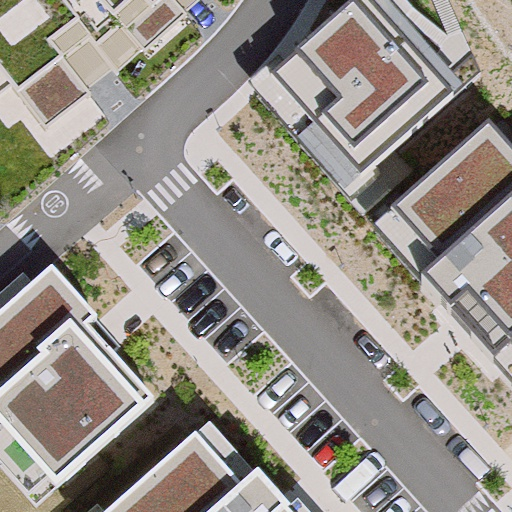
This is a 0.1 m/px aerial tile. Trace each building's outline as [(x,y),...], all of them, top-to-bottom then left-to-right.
[(41,116),(83,83),(44,32),(71,10),(63,0),(0,0),(0,78),(8,72),(41,116)] [(63,0),(93,38),(115,17),(153,56),(191,19),(172,0),(63,0)] [(339,0),(337,2),(430,97),(448,79),(370,0),(339,0)] [(511,0),(486,0),(511,19),(511,0)] [(252,86),(345,181),(430,97),(337,2),(264,74),(252,86)] [(345,181),(252,86),(264,74),(255,64),(223,97),(329,205),(359,176),(354,172),(345,181)] [(447,329),(480,366),(498,349),(511,365),(511,171),(496,154),(474,130),(379,218),(426,270),(408,286),(438,318),(445,311),(455,322),(447,329)] [(511,139),(496,154),(511,171),(511,139)] [(426,270),(379,218),(384,214),(374,203),(352,224),(408,286),(426,270)] [(75,333),(83,325),(38,275),(0,309),(0,469),(34,506),(142,409),(75,333)] [(0,293),(0,483),(25,511),(27,511),(34,506),(0,469),(0,309),(23,288),(16,280),(0,293)] [(511,401),(511,365),(498,349),(480,366),(511,401)] [(195,431),(183,444),(232,497),(245,484),(195,431)] [(270,511),(245,484),(232,497),(183,444),(109,511),(270,511)]
